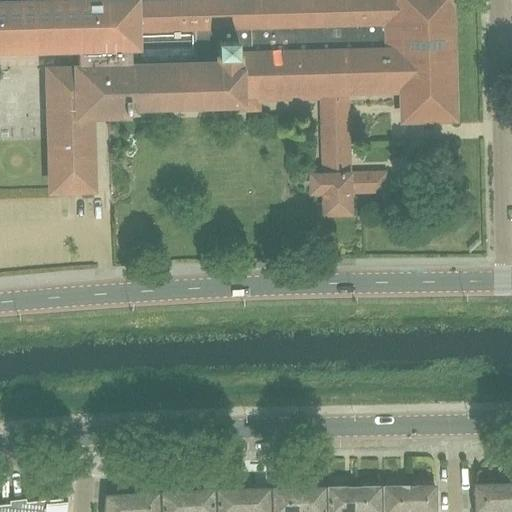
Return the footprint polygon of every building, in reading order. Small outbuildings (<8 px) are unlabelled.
[(82,198),(86,197),(93,197),(90,114),(130,112),(147,111),(147,104),(238,102),(239,110),(257,109),(257,94),(323,92),(324,107),(344,106),(344,91),(402,89),(403,119),(453,118),(452,82),(453,82),(451,14),(450,14),(450,0),(193,0),(134,2),(134,1),(108,2),(108,0),(0,0),(0,48),(60,46),(61,70),(48,70),(51,191),(81,190),(82,198)] [(343,157),(343,144),(342,135),(326,135),(327,158),(343,157)] [(354,187),(353,176),(351,176),(348,176),(348,173),(344,173),(340,173),(340,176),(322,177),(312,177),(312,191),(326,191),(326,196),(322,196),(322,198),(325,198),(325,213),(348,212),(348,191),(354,190),(354,187)] [(390,189),(390,178),(382,178),(382,175),(365,176),(366,190),(382,190),(388,189),(390,189)] [(511,511),(511,483),(499,484),(499,511),(511,511)] [(499,511),(499,484),(474,485),(474,511),(499,511)] [(434,511),(434,485),(408,486),(409,511),(434,511)] [(353,488),(353,511),(379,511),(379,486),(362,487),(353,488)] [(409,511),(408,486),(383,486),(383,496),(383,511),(409,511)] [(353,511),(353,488),(345,488),(345,487),(328,487),(327,511),(353,511)] [(243,511),(269,511),(269,488),(243,489),(243,511)] [(298,511),(298,488),(273,488),(272,511),(298,511)] [(323,511),(323,488),(298,488),(298,511),(323,511)] [(217,489),(217,511),(243,511),(243,489),(217,489)] [(196,491),(187,492),(188,511),(213,511),(213,490),(196,491)] [(188,511),(187,492),(178,492),(178,491),(162,492),(162,511),(188,511)] [(158,511),(158,493),(131,494),(131,511),(158,511)] [(131,511),(131,494),(106,495),(104,511),(131,511)] [(0,504),(0,511),(64,511),(66,498),(40,500),(0,504)]
